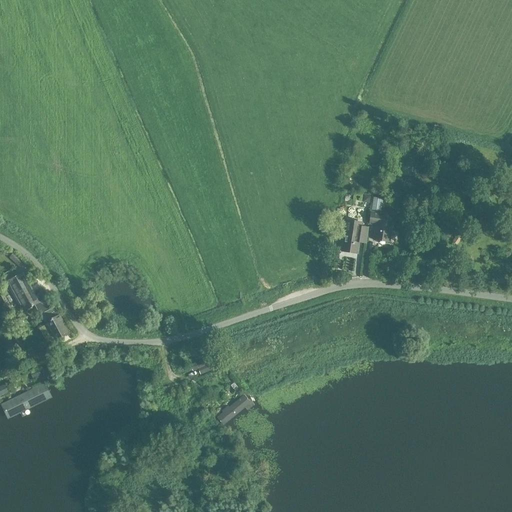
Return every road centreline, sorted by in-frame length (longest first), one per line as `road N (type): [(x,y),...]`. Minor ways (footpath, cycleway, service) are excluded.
road 1 (unclassified): [(0,237),(39,267),(81,330),(121,343),(182,337),(350,284),(511,298)]
road 2 (track): [(40,0),(182,337)]
